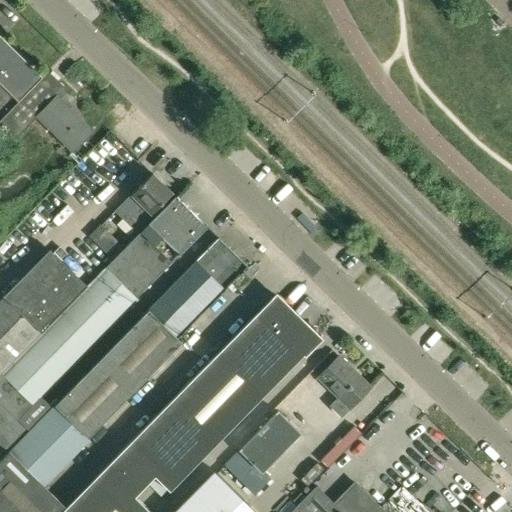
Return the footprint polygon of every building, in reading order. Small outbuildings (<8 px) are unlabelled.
[(0,118),(19,100),(17,97),(37,76),(0,39),(0,118)] [(68,89),(49,70),(0,119),(0,124),(14,138),(37,114),(73,150),(68,154),(78,164),(95,147),(85,137),(89,133),(92,130),(60,98),(68,89)] [(152,214),(173,192),(151,171),(115,209),(135,229),(151,213),(152,214)] [(87,285),(0,372),(0,459),(8,451),(27,431),(18,421),(139,297),(137,295),(206,225),(175,195),(87,285)] [(148,308),(178,337),(247,265),(217,237),(148,308)] [(0,372),(87,285),(49,248),(0,298),(0,372)] [(151,511),(135,496),(154,476),(170,491),(320,338),(314,333),(314,328),(309,328),(295,315),(296,314),(276,295),(274,297),(273,296),(66,507),(60,511),(151,511)] [(180,339),(178,337),(148,308),(104,353),(136,385),(180,339)] [(104,353),(54,404),(86,436),(136,385),(104,353)] [(340,416),(369,387),(337,355),(319,373),(339,393),(328,404),(340,416)] [(54,404),(27,431),(8,451),(44,486),(90,439),(86,436),(54,404)] [(268,476),(261,469),(299,430),(277,409),(224,464),(252,492),(268,476)] [(0,511),(60,511),(66,507),(44,486),(8,451),(0,459),(0,511)] [(257,511),(213,470),(171,511),(257,511)] [(316,484),(288,511),(385,511),(354,481),(334,502),(316,484)]
